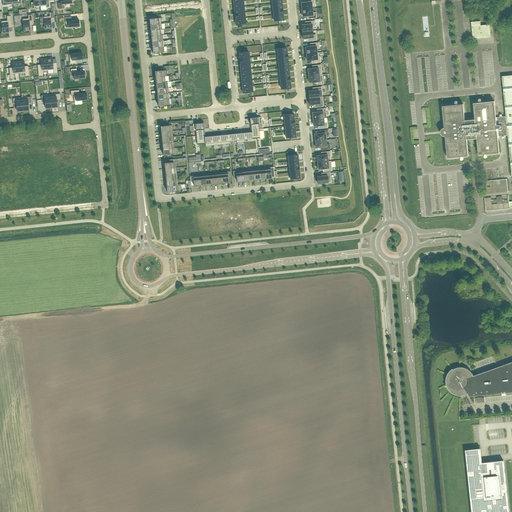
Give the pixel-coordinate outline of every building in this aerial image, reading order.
[(33,0),(34,2),(31,3),(32,9),(35,8),(35,7),(40,6),(39,0),(33,0)] [(45,0),(39,0),(40,6),(41,10),(46,10),(46,7),(49,7),(49,1),(46,1),(45,0)] [(60,0),(61,3),(58,3),(58,9),(62,9),(62,4),(72,3),(71,0),(60,0)] [(306,0),(307,2),(301,3),(302,10),(312,9),(312,4),(315,4),(314,0),(306,0)] [(312,9),(302,10),(302,17),(308,16),(309,19),(316,18),(316,12),(313,13),(312,9)] [(45,25),(44,25),(44,28),(45,28),(45,29),(51,28),(51,23),(54,23),(53,12),(49,13),(50,16),(44,17),(45,25)] [(28,18),(23,19),(24,31),(30,30),(30,25),(33,25),(32,15),(28,15),(28,18)] [(7,21),(1,21),(3,33),(9,33),(8,27),(12,27),(11,16),(7,16),(7,21)] [(71,17),(65,17),(65,24),(68,24),(69,27),(76,27),(76,28),(79,27),(79,26),(80,26),(79,20),(72,21),(71,17)] [(307,25),(301,25),(302,32),(312,31),(312,27),(315,26),(314,21),(307,22),(307,25)] [(489,25),(481,25),(480,21),(471,22),(472,26),(473,39),(491,38),(489,25)] [(312,31),(302,32),(303,39),(309,38),(309,41),(316,40),(316,35),(313,35),(312,31)] [(310,47),(306,47),(306,54),(317,53),(316,49),(319,48),(319,43),(311,43),(312,46),(310,47)] [(78,53),(69,54),(70,64),(76,64),(76,60),(83,59),(82,53),(81,53),(81,52),(78,52),(78,53)] [(317,53),(306,54),(307,61),(312,60),(313,60),(313,63),(321,62),(320,57),(319,57),(318,53),(317,53)] [(52,58),(46,59),(48,71),(48,70),(53,69),(54,74),(58,73),(56,63),(53,63),(52,58)] [(41,65),(37,65),(39,76),(43,76),(42,71),(48,71),(46,59),(40,59),(41,65)] [(24,61),(18,62),(19,74),(25,73),(25,76),(29,76),(28,66),(25,66),(24,61)] [(13,67),(9,68),(10,79),(14,79),(14,74),(19,74),(18,62),(12,62),(13,67)] [(312,69),(308,69),(309,76),(322,75),(321,65),(313,66),(314,69),(312,69)] [(77,69),(71,69),(71,73),(73,73),(74,79),(85,78),(85,75),(86,75),(85,72),(84,72),(84,71),(77,72),(77,69)] [(322,75),(309,76),(309,83),(314,82),(315,82),(315,85),(323,84),(322,75)] [(506,116),(508,136),(511,176),(511,175),(511,75),(502,76),(506,116)] [(314,91),(308,91),(309,98),(322,97),(321,87),(314,88),(314,91)] [(79,90),(71,91),(71,95),(73,95),(74,101),(83,100),(83,101),(86,101),(86,100),(87,100),(86,93),(79,94),(79,90)] [(60,94),(50,95),(52,108),(57,107),(57,100),(61,100),(60,94)] [(50,95),(41,96),(42,102),(45,101),(46,108),(52,108),(50,95)] [(31,97),(22,98),(23,111),(29,110),(28,103),(31,103),(31,97)] [(322,97),(309,98),(310,105),(315,104),(316,107),(323,107),(322,97)] [(22,98),(13,99),(13,105),(16,104),(17,111),(23,111),(22,98)] [(473,103),(475,119),(465,120),(463,104),(442,106),(445,130),(442,131),(443,134),(445,134),(447,158),(468,156),(467,140),(477,139),(479,155),(499,153),(498,137),(501,136),(502,138),(505,138),(504,136),(508,136),(506,116),(503,117),(502,115),(499,115),(499,117),(496,117),(494,101),(473,103)] [(318,112),(312,113),(313,120),(323,118),(326,118),(325,108),(318,109),(318,112)] [(323,118),(313,120),(314,126),(320,126),(320,129),(327,128),(327,122),(324,123),(323,118)] [(259,124),(250,125),(251,125),(252,132),(251,132),(252,139),(260,138),(259,124)] [(204,129),(196,130),(196,131),(197,145),(205,144),(205,137),(204,137),(204,130),(204,129)] [(320,134),(315,134),(315,141),(326,140),(329,140),(328,136),(328,130),(320,131),(320,134)] [(245,133),(244,133),(244,140),(252,139),(251,132),(251,131),(248,132),(245,133)] [(237,133),(236,134),(236,141),(236,143),(245,142),(244,140),(244,133),(243,133),(243,132),(240,132),(241,133),(237,133)] [(230,134),(228,134),(229,141),(236,141),(236,134),(235,134),(235,133),(233,133),(233,134),(230,134)] [(221,135),(220,135),(221,145),(229,144),(229,141),(228,134),(226,135),(223,135),(223,134),(221,134),(221,135)] [(213,136),(212,136),(213,145),(221,145),(220,135),(219,135),(216,136),(215,135),(213,135),(213,136)] [(205,137),(205,144),(205,146),(213,145),(212,136),(211,136),(208,137),(208,136),(205,136),(205,137)] [(326,140),(315,141),(316,148),(322,147),(322,150),(330,149),(329,144),(326,144),(326,140)] [(323,155),(317,156),(317,163),(328,161),(327,157),(330,157),(330,151),(322,152),(323,155)] [(169,163),(164,163),(165,169),(176,168),(175,159),(169,160),(169,163)] [(328,161),(317,163),(318,169),(324,169),(324,172),(332,171),(331,161),(328,161)] [(270,167),(265,168),(266,179),(272,178),(271,177),(275,177),(274,167),(270,167)] [(242,170),(233,171),(233,177),(234,177),(237,177),(237,182),(243,181),(242,170)] [(231,171),(222,172),(223,183),(229,183),(228,178),(231,177),(231,171)] [(323,176),(317,177),(318,184),(331,182),(330,172),(323,173),(323,176)] [(505,178),(493,178),(493,184),(495,184),(495,188),(501,187),(501,191),(506,190),(505,188),(505,178)] [(503,205),(507,205),(506,194),(494,195),(484,196),(485,199),(494,198),(494,204),(496,204),(496,207),(503,206),(503,205)] [(511,362),(474,376),(473,375),(473,374),(472,373),(471,372),(470,371),(469,370),(468,369),(467,369),(466,368),(465,368),(464,367),(463,367),(461,367),(460,367),(460,366),(459,366),(458,367),(456,367),(455,367),(454,368),(453,369),(452,369),(451,370),(450,371),(449,372),(448,373),(448,374),(447,375),(447,377),(446,378),(446,379),(446,380),(446,382),(446,383),(446,384),(447,386),(447,387),(448,388),(449,389),(449,390),(450,391),(451,392),(452,393),(453,393),(454,394),(456,395),(457,395),(458,395),(459,395),(461,396),(461,395),(462,395),(463,395),(464,394),(466,394),(467,393),(468,393),(469,396),(511,392),(511,362)] [(508,511),(504,460),(482,463),(480,448),(466,450),(471,511),(508,511)]
